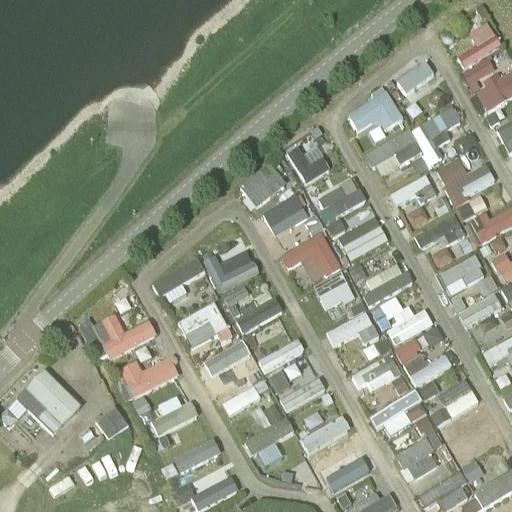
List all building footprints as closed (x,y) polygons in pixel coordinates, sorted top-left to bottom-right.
[(459,71),(497,48),(482,24),(463,35),(470,45),(450,57),(459,71)] [(480,114),(511,96),(511,68),(493,78),(484,59),(458,73),(480,114)] [(400,96),(432,76),(422,60),(390,81),(400,96)] [(447,141),(442,132),(458,123),(449,108),(415,127),(428,151),(447,141)] [(362,130),(369,145),(380,139),(373,125),(362,130)] [(405,131),(363,157),(377,180),(419,154),(405,131)] [(511,131),(495,138),(502,154),(511,150),(511,131)] [(302,187),(326,171),(311,149),(299,156),(294,147),(281,155),(302,187)] [(476,193),(492,185),(482,165),(461,174),(454,160),(432,170),(457,224),(485,211),(476,193)] [(233,187),(252,210),(282,186),(263,162),(233,187)] [(423,176),(386,196),(392,208),(413,197),(417,205),(434,195),(423,176)] [(316,201),(328,221),(360,202),(354,190),(338,199),(333,191),(316,201)] [(291,197),(258,216),(271,238),(304,218),(291,197)] [(420,208),(404,214),(409,228),(425,222),(420,208)] [(461,225),(475,248),(511,225),(511,220),(505,208),(485,220),(481,214),(461,225)] [(453,260),(470,251),(448,215),(410,238),(417,250),(439,237),(453,260)] [(286,245),(310,231),(304,220),(279,235),(286,245)] [(344,263),(383,245),(371,220),(332,239),(344,263)] [(283,271),(296,264),(308,285),(337,269),(317,234),(275,257),(283,271)] [(443,248),(427,257),(434,270),(450,261),(443,248)] [(501,254),(488,262),(502,286),(511,280),(511,260),(506,263),(501,254)] [(254,277),(248,262),(221,274),(213,255),(199,261),(213,294),(254,277)] [(458,277),(464,288),(482,278),(471,257),(433,278),(438,288),(458,277)] [(192,260),(150,285),(165,310),(186,297),(178,285),(199,272),(192,260)] [(363,308),(409,285),(403,273),(396,276),(391,266),(360,281),(367,294),(358,298),(363,308)] [(341,315),(337,306),(349,301),(337,275),(309,287),(324,322),(341,315)] [(481,296),(492,293),(488,278),(477,281),(481,296)] [(444,299),(462,290),(457,280),(439,289),(444,299)] [(453,314),(461,329),(502,310),(494,295),(453,314)] [(269,298),(230,322),(239,336),(278,313),(269,298)] [(209,304),(174,324),(182,338),(204,326),(215,345),(228,338),(209,304)] [(429,328),(420,311),(410,316),(405,307),(389,316),(395,325),(381,333),(389,348),(429,328)] [(503,328),(511,323),(511,309),(497,316),(503,328)] [(80,331),(89,347),(95,344),(106,363),(151,338),(143,322),(122,333),(111,314),(80,331)] [(359,347),(374,339),(361,314),(321,335),(328,350),(353,337),(359,347)] [(511,374),(511,373),(511,336),(478,354),(485,368),(503,359),(511,374)] [(261,375),(300,352),(292,340),(253,362),(261,375)] [(391,349),(403,376),(423,367),(410,340),(391,349)] [(254,360),(267,352),(261,341),(248,349),(254,360)] [(202,372),(243,359),(239,347),(198,360),(202,372)] [(363,385),(368,394),(397,377),(385,356),(347,378),(354,391),(363,385)] [(440,357),(406,378),(413,389),(447,368),(440,357)] [(165,358),(138,371),(134,362),(117,370),(131,399),(175,378),(165,358)] [(51,437),(78,406),(38,370),(0,412),(0,422),(7,428),(22,411),(51,437)] [(263,385),(275,395),(283,384),(271,375),(263,385)] [(315,378),(276,402),(283,414),(322,391),(315,378)] [(462,381),(434,397),(439,407),(468,391),(462,381)] [(248,386),(217,406),(225,419),(256,399),(248,386)] [(511,407),(511,388),(497,397),(505,411),(511,407)] [(441,408),(448,420),(476,404),(469,392),(441,408)] [(363,418),(369,429),(416,404),(410,393),(363,418)] [(151,440),(193,420),(185,403),(143,423),(151,440)] [(267,425),(277,421),(273,406),(262,410),(267,425)] [(405,424),(423,417),(418,406),(401,413),(405,424)] [(91,422),(104,442),(125,429),(112,409),(91,422)] [(255,409),(246,417),(259,432),(268,424),(255,409)] [(426,418),(432,429),(446,421),(441,410),(426,418)] [(384,438),(405,426),(399,414),(377,426),(384,438)] [(338,418),(296,441),(304,456),(346,433),(338,418)] [(417,437),(429,435),(426,419),(415,421),(417,437)] [(466,445),(461,434),(444,443),(456,466),(496,445),(489,432),(466,445)] [(436,434),(424,438),(428,451),(440,447),(436,434)] [(130,438),(121,441),(128,464),(138,461),(130,438)] [(208,441),(155,467),(163,482),(216,456),(208,441)] [(273,441),(250,452),(257,468),(280,458),(273,441)] [(424,441),(390,453),(395,468),(429,456),(424,441)] [(330,474),(354,463),(350,453),(326,464),(330,474)] [(360,461),(321,483),(328,495),(367,472),(360,461)] [(467,484),(479,477),(472,464),(460,470),(467,484)] [(222,472),(202,480),(206,490),(192,496),(198,509),(231,495),(222,472)] [(511,475),(510,472),(467,492),(476,510),(511,492),(511,475)] [(178,505),(191,497),(184,486),(171,494),(178,505)] [(457,490),(433,503),(437,511),(444,511),(464,502),(457,490)] [(135,491),(105,500),(109,511),(139,503),(135,491)] [(385,511),(391,509),(384,496),(376,501),(371,493),(345,509),(346,511),(385,511)]
